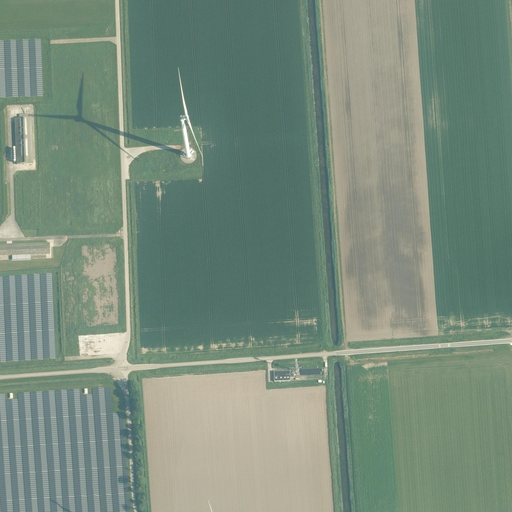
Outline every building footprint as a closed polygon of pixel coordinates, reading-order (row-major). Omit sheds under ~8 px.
[(15,114),(15,111),(22,111),(22,105),(14,105),(14,108),(8,108),(8,114),(15,114)] [(15,119),(17,165),(32,164),(30,119),(15,119)] [(0,245),(0,256),(49,254),(49,244),(0,245)] [(274,382),(290,381),(290,378),(294,378),(293,371),(274,372),(274,382)] [(6,485),(17,484),(16,482),(17,478),(18,472),(15,472),(14,480),(14,481),(12,481),(12,483),(10,482),(9,479),(0,478),(2,477),(0,477),(0,488),(5,488),(6,485)]
